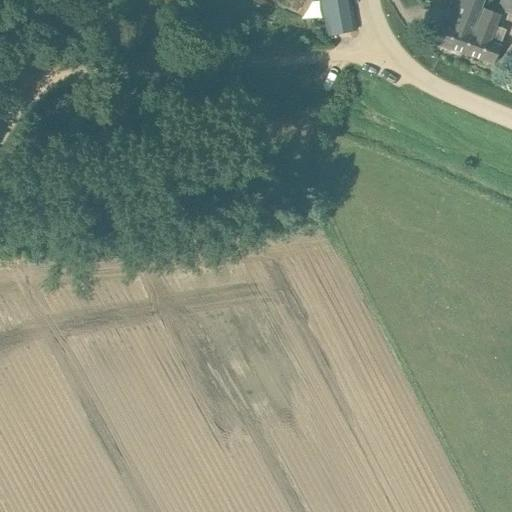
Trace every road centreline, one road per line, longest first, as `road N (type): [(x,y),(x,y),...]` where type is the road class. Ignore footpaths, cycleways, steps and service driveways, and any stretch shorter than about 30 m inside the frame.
road 1 (unclassified): [(118,72),(385,49)]
road 2 (tertiary): [(511,119),(440,89),(385,49)]
